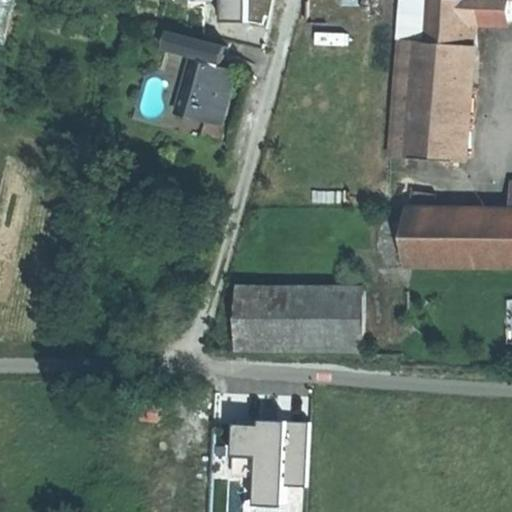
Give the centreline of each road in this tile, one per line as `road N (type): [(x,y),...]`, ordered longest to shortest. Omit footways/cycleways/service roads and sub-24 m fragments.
road 1 (residential): [(197,368),(295,0)]
road 2 (residential): [(197,368),(511,389)]
road 3 (track): [(0,366),(197,368)]
